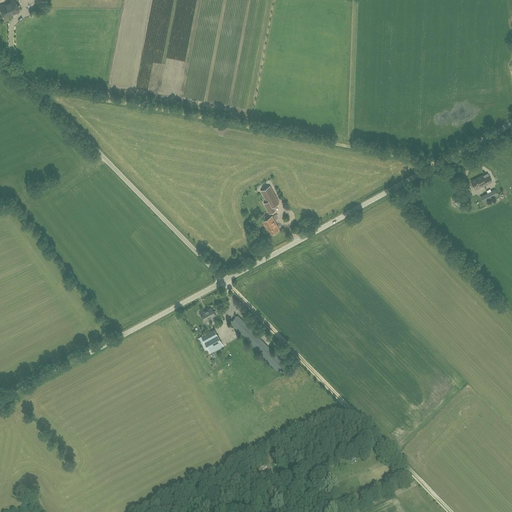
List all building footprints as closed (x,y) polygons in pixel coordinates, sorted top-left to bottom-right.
[(6,17),(21,11),(16,0),(15,0),(1,6),(6,17)] [(481,181),(484,186),(492,182),(489,176),(484,179),(482,176),(478,178),(480,182),(481,181)] [(481,187),(484,186),(481,181),(480,182),(478,178),(471,181),(476,190),(481,187)] [(264,204),(269,213),(275,210),(273,206),(279,203),(270,186),(261,191),(267,202),(264,204)] [(495,189),(480,197),(483,203),(498,195),(495,189)] [(457,205),(467,200),(463,192),(453,197),(457,205)] [(270,234),(279,229),(272,217),(263,222),(270,234)] [(209,319),(216,315),(216,316),(221,313),(218,308),(213,311),(211,308),(200,314),(202,317),(202,318),(204,323),(209,320),(209,319)] [(277,371),(285,364),(238,315),(230,323),(277,371)] [(223,345),(222,344),(214,329),(201,336),(210,352),(223,345)]
